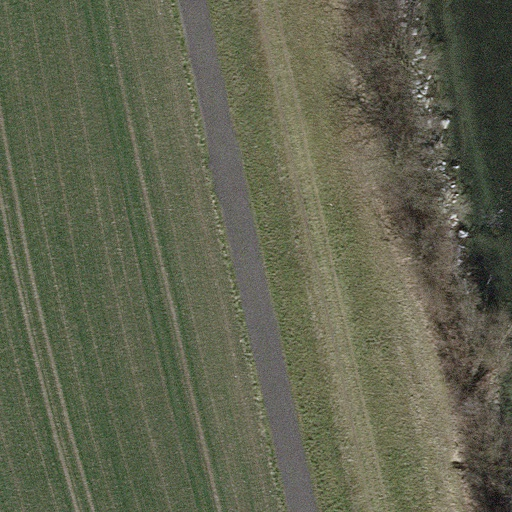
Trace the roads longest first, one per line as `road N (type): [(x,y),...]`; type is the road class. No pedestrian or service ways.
road 1 (track): [(272,0),(380,511)]
road 2 (track): [(186,0),(288,511)]
